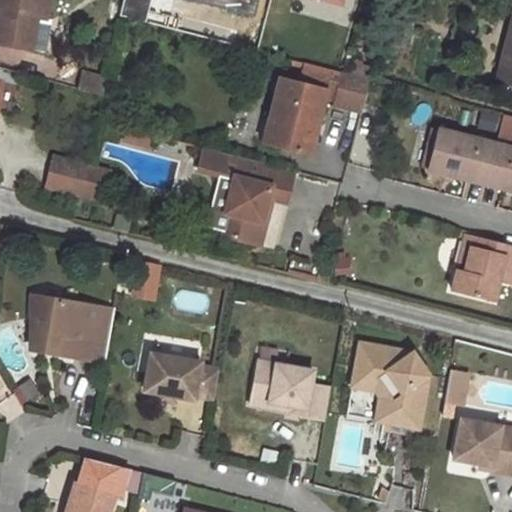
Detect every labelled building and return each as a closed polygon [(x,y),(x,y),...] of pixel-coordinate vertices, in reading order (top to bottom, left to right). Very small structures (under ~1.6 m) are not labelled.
[(48,0),(0,0),(0,44),(45,54),(52,20),(44,18),(48,0)] [(151,0),(124,0),(121,15),(145,21),(151,0)] [(260,0),(217,0),(216,6),(257,16),(260,0)] [(511,19),(497,80),(511,84),(511,19)] [(369,78),(344,72),(336,102),(361,109),(369,78)] [(102,95),(106,79),(80,73),(76,88),(102,95)] [(328,88),(282,77),(273,115),(270,114),(263,141),(311,154),(328,88)] [(496,144),(438,129),(427,169),(470,180),(471,174),(502,182),(500,187),(511,190),(511,148),(511,149),(511,145),(511,117),(503,115),(496,144)] [(150,134),(126,127),(123,139),(147,146),(150,134)] [(427,169),(438,129),(433,128),(423,168),(427,169)] [(295,170),(203,148),(200,160),(207,171),(220,174),(206,228),(225,232),(224,238),(262,247),(268,223),(261,222),(267,197),(274,199),(287,202),(295,170)] [(84,165),(85,164),(54,157),(46,186),(78,193),(84,165)] [(207,171),(200,160),(198,169),(207,171)] [(109,171),(84,165),(78,193),(77,194),(102,200),(109,171)] [(261,222),(268,223),(274,199),(267,197),(261,222)] [(473,238),(471,248),(495,254),(497,244),(473,238)] [(511,247),(497,244),(495,254),(471,248),(464,273),(456,271),(451,290),(494,301),(499,281),(511,284),(511,247)] [(44,297),(32,295),(31,340),(36,341),(36,337),(44,297)] [(106,365),(116,311),(44,297),(36,337),(61,341),(59,352),(58,356),(106,365)] [(36,341),(34,347),(59,352),(61,341),(36,337),(36,341)] [(415,355),(362,345),(355,380),(383,385),(391,396),(385,424),(421,430),(431,378),(415,355)] [(215,400),(221,371),(201,367),(202,364),(152,355),(146,392),(163,395),(175,397),(195,401),(196,397),(215,400)] [(315,372),(260,362),(254,395),(271,398),(270,403),(293,407),(292,413),(292,415),(327,421),(333,389),(313,386),(315,372)] [(468,377),(450,373),(445,403),(463,406),(468,377)] [(383,385),(355,380),(354,388),(377,392),(382,399),(377,422),(385,424),(391,396),(383,385)] [(163,395),(162,401),(174,403),(175,397),(163,395)] [(271,398),(254,395),(252,405),(292,413),(293,407),(270,403),(271,398)] [(511,430),(462,421),(454,460),(481,465),(493,467),(492,472),(511,475),(511,430)] [(108,511),(114,495),(73,482),(63,511),(108,511)]
